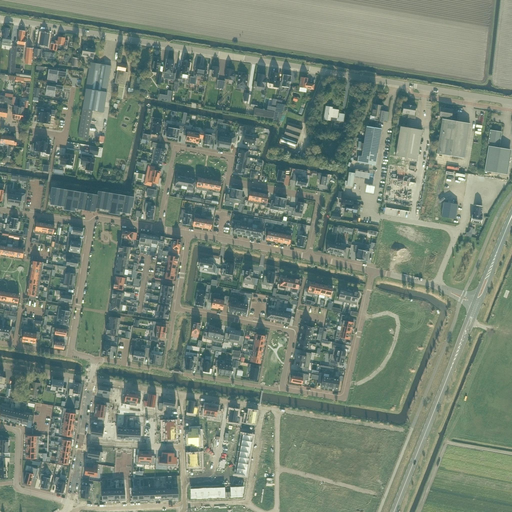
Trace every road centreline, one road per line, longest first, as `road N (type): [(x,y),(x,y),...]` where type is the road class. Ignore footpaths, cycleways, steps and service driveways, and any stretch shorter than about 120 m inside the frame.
road 1 (unclassified): [(511,102),(0,18)]
road 2 (residential): [(308,256),(317,197),(230,180),(229,157),(174,150),(159,228)]
road 3 (tertiary): [(393,511),(474,306)]
road 4 (residential): [(177,309),(292,331),(282,388)]
road 5 (unclassified): [(371,214),(449,229),(436,286)]
road 6 (track): [(448,434),(490,330),(469,321)]
road 7 (residential): [(91,224),(71,353)]
road 8 (residential): [(347,382),(382,368),(396,338),(395,316),(362,316)]
road 9 (residential): [(188,234),(308,256)]
